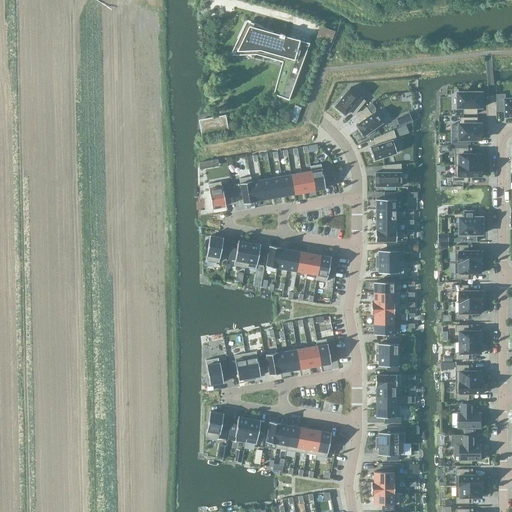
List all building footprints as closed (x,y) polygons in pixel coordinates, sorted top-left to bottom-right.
[(262,30),(247,23),(233,52),(256,51),(257,46),(265,48),(264,53),(288,60),(276,93),(274,92),(273,94),(288,100),(309,43),(299,41),(299,40),(297,39),(297,41),(283,37),(284,35),(279,34),(279,36),(271,34),(272,32),(270,31),(269,33),(262,31),(262,30)] [(354,114),(364,101),(359,97),(360,96),(349,88),(334,106),(344,115),(348,110),(354,114)] [(482,106),(482,93),(482,92),(458,92),(458,107),(464,107),(464,114),(477,114),(477,107),(482,107),(482,106)] [(505,94),(497,94),(497,111),(505,111),(505,117),(511,116),(511,98),(505,99),(505,94)] [(373,129),(382,123),(374,112),(370,114),(366,108),(356,116),(360,121),(355,125),(358,129),(357,129),(362,136),(366,134),(367,135),(374,131),(373,129)] [(460,139),(452,139),(452,144),(470,144),(470,139),(482,139),(482,129),(481,129),(481,124),(477,124),(477,118),(462,118),(462,124),(460,124),(460,139)] [(396,153),(392,141),(395,140),(392,131),(373,139),(375,145),(369,147),(373,160),(396,153)] [(455,165),(480,165),(480,154),(468,154),(468,148),(455,148),(455,165)] [(310,166),(310,171),(311,171),(314,190),(325,189),(324,182),(330,181),(327,168),(321,169),(321,164),(310,166)] [(401,186),(401,173),(400,173),(400,164),(383,166),(383,173),(375,173),(375,186),(401,186)] [(482,176),(482,165),(480,165),(455,165),(455,176),(453,176),(453,182),(468,182),(468,176),(482,176)] [(314,190),(311,171),(310,171),(301,172),(304,192),(314,190)] [(304,192),(301,172),(291,174),(294,194),(304,192)] [(294,194),(291,174),(281,176),(284,196),(294,194)] [(254,201),(251,181),(250,176),(239,179),(240,183),(233,184),(236,196),(242,195),(243,204),(255,201),(254,201)] [(284,196),(281,176),(271,178),(274,198),(284,196)] [(274,198),(271,178),(261,179),(264,199),(274,198)] [(264,199),(261,179),(251,181),(254,201),(255,201),(264,199)] [(224,198),(230,197),(227,181),(207,184),(212,209),(225,206),(224,198)] [(396,210),(396,193),(384,193),(384,199),(375,199),(375,210),(396,210)] [(396,220),(396,210),(375,210),(375,220),(396,220)] [(465,217),(461,217),(461,233),(455,233),(455,242),(477,242),(477,234),(483,234),(483,232),(484,232),(484,231),(481,231),(481,229),(484,229),(484,228),(483,228),(483,226),(485,226),(485,219),(483,219),(483,217),(475,217),(475,211),(465,211),(465,217)] [(396,230),(396,220),(375,220),(375,230),(396,230)] [(396,241),(396,230),(375,230),(375,241),(396,241)] [(205,260),(218,262),(219,258),(225,259),(227,247),(221,246),(223,238),(209,235),(205,260)] [(244,267),(249,240),(243,239),(243,241),(238,240),(236,248),(230,247),(228,259),(234,260),(233,265),(244,267)] [(255,241),(249,240),(244,267),(256,269),(256,264),(262,265),(265,253),(258,252),(260,244),(255,243),(255,241)] [(375,255),(375,261),(398,261),(398,250),(403,250),(403,244),(386,244),(386,250),(378,250),(378,255),(375,255)] [(482,262),(482,251),(469,251),(469,245),(455,245),(455,262),(460,262),(482,262)] [(276,268),(280,248),(269,246),(265,266),(276,268)] [(286,269),(290,250),(280,248),(276,268),(286,269)] [(296,271),(300,251),(290,250),(286,269),(296,271)] [(306,273),(310,253),(300,251),(296,271),(306,273)] [(316,275),(320,255),(310,253),(306,273),(316,275)] [(330,257),(320,255),(316,275),(315,279),(326,281),(327,277),(333,278),(335,266),(329,265),(330,257)] [(403,261),(398,261),(375,261),(376,268),(378,268),(378,273),(386,273),(386,279),(398,279),(398,273),(403,273),(403,261)] [(482,262),(460,262),(460,271),(455,271),(455,279),(469,279),(469,273),(480,273),(480,271),(482,271),(482,262)] [(393,282),(373,282),(373,292),(393,292),(393,282)] [(460,291),(460,302),(481,302),(483,302),(482,291),(469,291),(469,285),(455,285),(455,291),(460,291)] [(398,292),(393,292),(373,292),(373,302),(373,303),(393,303),(398,303),(398,292)] [(393,313),(393,303),(373,303),(373,302),(371,302),(371,314),(373,314),(373,313),(393,313)] [(469,313),(481,313),(481,302),(460,302),(460,313),(456,313),(456,319),(469,319),(469,313)] [(393,324),(393,313),(373,313),(373,314),(373,324),(393,324)] [(393,334),(393,324),(373,324),(373,334),(393,334)] [(460,331),(460,342),(481,342),(481,341),(483,341),(483,332),(481,332),(481,331),(469,331),(469,325),(456,325),(456,331),(460,331)] [(386,337),(386,343),(378,343),(378,348),(375,348),(375,354),(398,354),(398,337),(386,337)] [(315,341),(316,345),(320,365),(331,363),(329,355),(335,354),(332,338),(315,341)] [(481,352),(483,352),(483,343),(481,343),(481,342),(460,342),(460,353),(456,353),(456,359),(469,359),(469,353),(481,353),(481,352)] [(316,345),(306,347),(310,367),(320,365),(316,345)] [(310,367),(306,347),(296,349),(300,369),(310,367)] [(300,369),(296,349),(287,350),(286,351),(290,371),(300,369)] [(256,351),(245,353),(249,380),(255,379),(255,377),(260,376),(259,368),(265,367),(262,355),(256,356),(256,351)] [(290,371),(286,351),(276,352),(280,372),(290,371)] [(280,372),(276,352),(265,354),(269,375),(280,373),(280,372)] [(249,380),(245,353),(233,355),(234,360),(228,361),(230,373),(236,372),(238,380),(243,379),(243,381),(249,380)] [(398,372),(398,354),(375,354),(375,361),(378,361),(378,366),(386,366),(386,372),(398,372)] [(225,357),(205,360),(209,385),(223,382),(222,374),(228,373),(225,357)] [(456,365),(456,382),(483,382),(483,373),(481,373),(481,371),(469,371),(469,365),(456,365)] [(400,386),(400,375),(375,375),(375,386),(396,386),(400,386)] [(483,393),(483,382),(456,382),(456,399),(469,399),(469,393),(483,393)] [(396,396),(396,386),(375,386),(375,396),(396,396)] [(396,406),(396,396),(375,396),(375,406),(396,406)] [(461,403),(461,413),(458,413),(458,428),(481,428),(481,413),(473,413),(473,403),(461,403)] [(400,423),(400,406),(396,406),(375,406),(375,417),(384,417),(384,423),(400,423)] [(225,439),(228,423),(222,422),(223,413),(209,411),(205,436),(225,439)] [(245,443),(249,416),(243,415),(243,417),(238,416),(236,424),(230,423),(227,440),(245,443)] [(262,441),(265,429),(259,428),(260,420),(255,419),(255,417),(249,416),(245,443),(256,445),(256,440),(262,441)] [(276,443),(280,424),(280,423),(269,421),(265,441),(276,443)] [(286,450),(290,425),(280,424),(276,443),(275,448),(286,450)] [(296,452),(300,427),(290,425),(286,450),(296,452)] [(378,437),(375,437),(375,443),(395,443),(403,443),(404,443),(404,433),(398,433),(398,426),(386,426),(386,432),(378,432),(378,437)] [(306,453),(310,429),(300,427),(296,452),(306,453)] [(316,455),(320,431),(310,429),(306,453),(316,455)] [(333,453),(335,442),(329,441),(331,433),(320,431),(316,455),(326,457),(327,452),(333,453)] [(458,445),(455,445),(455,446),(455,456),(460,456),(460,460),(481,460),(481,445),(475,445),(475,435),(463,435),(458,435),(458,445)] [(395,443),(375,443),(376,449),(378,449),(378,455),(386,455),(386,461),(398,461),(398,455),(403,455),(403,443),(395,443)] [(381,472),(373,472),(373,482),(393,482),(393,483),(398,483),(398,466),(393,466),(381,466),(381,472)] [(469,469),(456,469),(456,486),(460,486),(460,487),(461,487),(481,486),(483,486),(483,475),(469,475),(469,469)] [(373,482),(371,482),(371,494),(373,494),(373,493),(393,493),(393,483),(393,482),(373,482)] [(460,486),(456,486),(456,497),(456,503),(470,503),(470,497),(481,497),(481,486),(461,487),(460,487),(460,486)] [(393,493),(373,493),(373,494),(373,504),(381,504),(381,510),(393,510),(393,504),(398,504),(398,493),(393,493)]
